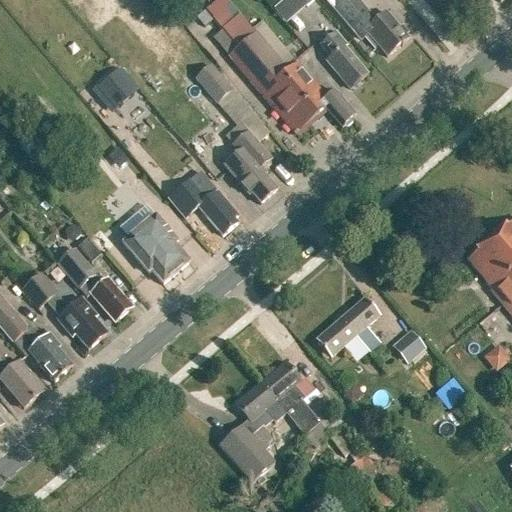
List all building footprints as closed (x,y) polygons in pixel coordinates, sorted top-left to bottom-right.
[(226,0),(220,0),(212,7),(224,22),(236,12),(226,0)] [(314,0),(298,0),(306,9),(315,1),(314,0)] [(354,0),(348,0),(335,12),(361,42),(367,37),(387,60),(408,42),(386,15),(375,24),(354,0)] [(355,119),(331,91),(323,97),(298,67),(289,74),(256,36),(229,59),(296,137),(318,118),(320,122),(329,114),(342,130),(355,119)] [(337,36),(321,49),(331,61),(327,65),(350,92),(367,77),(344,51),(347,48),(337,36)] [(216,106),(226,98),(235,108),(241,103),(212,68),(196,81),(216,106)] [(97,91),(115,113),(136,95),(118,73),(97,91)] [(68,134),(53,116),(19,144),(33,162),(68,134)] [(186,116),(177,124),(190,138),(199,130),(186,116)] [(109,151),(118,145),(104,125),(95,132),(109,151)] [(251,195),(260,206),(277,192),(264,177),(266,175),(261,169),(271,161),(264,153),(270,148),(255,129),(234,147),(240,154),(224,167),(249,196),(251,195)] [(107,177),(115,171),(100,153),(92,159),(107,177)] [(185,220),(198,209),(223,238),(237,227),(233,222),(237,219),(216,194),(201,175),(170,201),(185,220)] [(82,217),(94,232),(104,224),(92,209),(82,217)] [(120,243),(149,277),(152,274),(163,286),(189,265),(174,247),(177,244),(155,218),(128,241),(126,238),(120,243)] [(110,249),(119,242),(105,225),(96,233),(110,249)] [(492,296),(511,319),(511,225),(467,263),(492,293),(492,296)] [(78,250),(91,266),(101,258),(88,242),(78,250)] [(75,255),(63,265),(59,268),(87,300),(90,297),(104,313),(106,312),(106,313),(116,324),(130,312),(116,295),(116,291),(108,281),(103,285),(96,276),(94,277),(75,255)] [(75,339),(88,353),(106,337),(94,323),(97,320),(81,301),(68,312),(56,297),(41,278),(22,293),(38,312),(46,305),(59,320),(56,323),(72,341),(75,339)] [(28,356),(53,386),(72,370),(57,353),(60,350),(48,337),(42,342),(30,328),(29,329),(0,295),(0,330),(24,359),(28,356)] [(316,343),(331,361),(355,340),(369,356),(380,347),(366,330),(380,319),(365,302),(316,343)] [(392,349),(408,368),(426,352),(411,333),(392,349)] [(491,357),(502,367),(510,358),(499,348),(491,357)] [(20,366),(11,373),(0,359),(0,383),(23,412),(42,396),(29,380),(31,379),(20,366)] [(285,364),(259,385),(285,415),(294,427),(303,438),(319,425),(301,404),(305,401),(294,388),(301,383),(285,364)] [(217,450),(248,487),(271,468),(247,439),(268,422),(272,426),(285,415),(259,385),(232,408),(246,425),(217,450)] [(344,460),(348,456),(355,452),(342,432),(329,441),(344,460)] [(349,469),(379,511),(381,511),(384,510),(393,504),(362,461),(349,469)]
